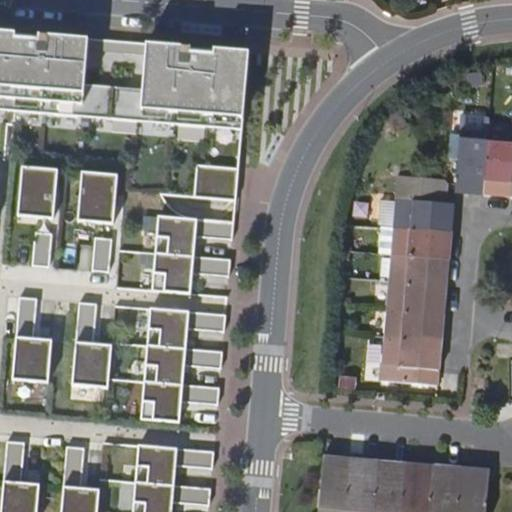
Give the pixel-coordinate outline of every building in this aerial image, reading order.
[(88,40),(0,32),(0,111),(241,131),(248,53),(146,45),(145,56),(142,91),(84,86),(87,51),(88,40)] [(145,56),(146,45),(88,40),(87,51),(145,56)] [(463,115),(456,193),(484,195),(489,134),(491,117),(463,115)] [(511,136),(489,134),(484,195),(511,198),(511,189),(511,136)] [(57,172),(22,168),(17,217),(53,220),(57,172)] [(117,177),(81,173),(77,222),(113,225),(117,177)] [(375,226),(379,227),(452,233),(455,206),(446,205),(439,205),(442,182),(380,176),(375,226)] [(448,183),(442,182),(439,205),(446,205),(448,183)] [(158,218),(155,254),(194,258),(195,238),(232,241),(234,224),(158,218)] [(376,254),(392,256),(450,261),(452,233),(379,227),(376,254)] [(49,268),(52,235),(35,234),(32,267),(49,268)] [(109,273),(112,240),(95,239),(92,272),(109,273)] [(155,254),(152,292),(190,296),(192,275),(229,278),(230,261),(194,258),(155,254)] [(390,283),(447,288),(450,261),(392,256),(390,283)] [(387,311),(445,316),(447,288),(390,283),(387,311)] [(48,384),(52,342),(33,340),(37,300),(19,298),(12,381),(48,384)] [(108,389),(112,347),(93,345),(97,305),(79,304),(72,386),(108,389)] [(226,316),(150,310),(147,347),(186,350),(187,330),(224,333),(226,316)] [(385,338),(442,344),(445,316),(387,311),(385,338)] [(442,344),(385,338),(381,382),(438,388),(442,344)] [(147,347),(144,383),(183,386),(184,367),(221,370),(222,353),(186,350),(147,347)] [(356,391),(357,378),(342,377),(341,389),(356,391)] [(144,383),(140,421),(179,424),(181,403),(218,406),(219,389),(183,386),(144,383)] [(37,511),(39,486),(21,484),(24,444),(7,443),(0,511),(37,511)] [(135,483),(174,487),(176,467),(212,470),(214,453),(138,446),(135,483)] [(97,511),(99,491),(81,489),(84,449),(66,448),(60,511),(97,511)] [(324,457),(319,511),(347,511),(352,460),(324,457)] [(375,511),(381,462),(352,460),(347,511),(375,511)] [(403,511),(408,465),(381,462),(375,511),(403,511)] [(430,511),(435,467),(408,465),(403,511),(430,511)] [(458,511),(463,470),(435,467),(430,511),(458,511)] [(486,511),(490,472),(463,470),(458,511),(486,511)] [(135,483),(132,511),(171,511),(172,504),(209,507),(211,490),(174,487),(135,483)]
